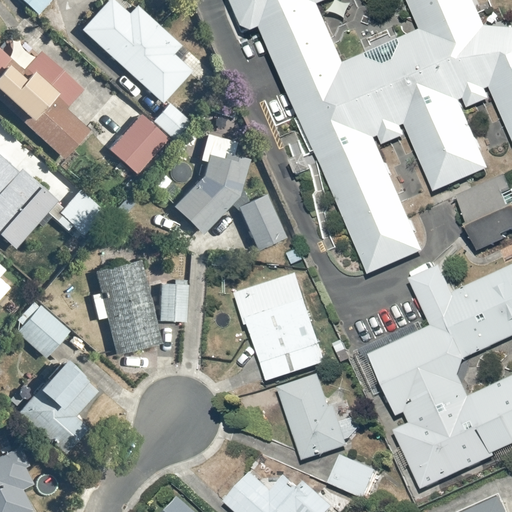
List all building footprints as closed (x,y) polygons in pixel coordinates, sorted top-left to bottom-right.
[(8,0),(33,21),(51,0),(8,0)] [(113,0),(105,0),(79,30),(162,104),(193,70),(172,55),(181,46),(137,6),(130,14),(113,0)] [(511,31),(490,30),(476,0),(238,0),(254,33),(259,31),(371,280),(427,255),(375,141),(408,127),(437,192),(489,168),(460,102),(488,89),(511,142),(511,31)] [(0,49),(0,102),(64,161),(90,132),(65,111),(82,89),(41,54),(24,70),(0,49)] [(151,123),(114,94),(92,123),(104,133),(97,141),(140,175),(169,138),(173,142),(191,118),(168,100),(151,123)] [(202,177),(171,206),(201,236),(239,197),(249,161),(210,152),(202,177)] [(53,204),(0,157),(0,236),(14,250),(53,204)] [(105,208),(79,185),(52,217),(69,232),(74,226),(83,233),(105,208)] [(269,193),(239,206),(258,249),(288,235),(269,193)] [(140,261),(94,272),(115,355),(161,344),(140,261)] [(434,331),(375,357),(406,426),(398,429),(425,488),(511,449),(511,265),(455,291),(444,268),(412,283),(434,331)] [(241,293),(270,383),(328,364),(298,276),(241,293)] [(159,279),(159,281),(159,321),(188,321),(188,279),(159,279)] [(67,331),(33,300),(10,325),(44,356),(67,331)] [(85,377),(64,360),(19,413),(64,455),(88,428),(75,417),(97,393),(83,380),(85,377)] [(320,376),(278,388),(304,462),(350,447),(336,407),(331,408),(320,376)] [(15,449),(0,456),(0,511),(30,511),(32,511),(22,491),(33,485),(15,449)] [(376,468),(343,453),(329,483),(362,499),(376,468)] [(273,491),(251,473),(226,504),(235,511),(330,511),(335,507),(306,481),(300,488),(286,476),(273,491)] [(509,511),(504,498),(473,511),(509,511)] [(196,511),(182,499),(169,511),(196,511)]
